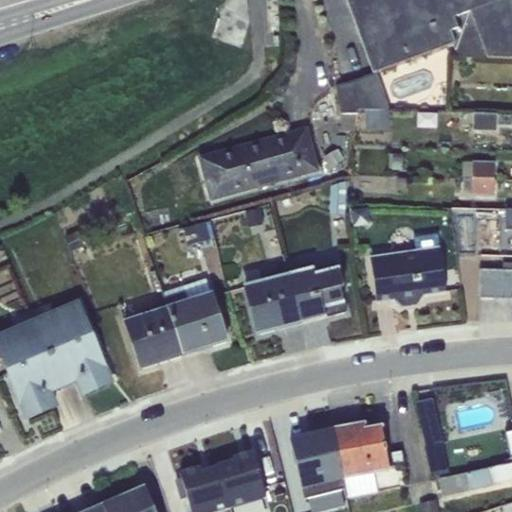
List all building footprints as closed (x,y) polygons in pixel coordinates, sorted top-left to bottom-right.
[(347,0),(375,75),(377,74),(454,46),(459,59),(511,58),(511,2),(511,0),(347,0)] [(377,74),(375,75),(337,85),(341,114),(356,114),(358,114),(358,110),(366,111),(390,111),(377,74)] [(390,111),(366,111),(365,127),(390,128),(390,111)] [(356,114),(341,114),(341,132),(356,132),(356,114)] [(473,114),(472,132),(497,133),(498,115),(473,114)] [(308,127),(197,159),(210,203),(319,172),(308,127)] [(464,162),(463,178),(494,179),(495,163),(464,162)] [(494,179),(463,178),(463,193),(471,193),(471,196),(494,196),(494,179)] [(346,181),(330,186),(330,215),(345,216),(346,181)] [(368,209),(352,210),(353,228),(370,226),(368,209)] [(210,219),(182,227),(187,247),(215,239),(210,219)] [(78,232),(65,236),(71,252),(83,247),(78,232)] [(415,251),(370,258),(377,303),(394,301),(402,307),(418,305),(424,297),(446,293),(437,234),(413,237),(415,251)] [(502,270),(480,269),(479,299),(511,300),(511,262),(503,262),(502,270)] [(313,268),(288,274),(301,324),(346,313),(340,289),(344,288),(339,268),(315,274),(313,268)] [(301,324),(288,274),(244,285),(257,336),(301,324)] [(167,308),(183,356),(227,342),(207,279),(162,294),(167,308)] [(77,380),(84,395),(111,383),(77,302),(34,320),(63,386),(77,380)] [(167,308),(125,322),(141,370),(183,356),(167,308)] [(0,377),(9,374),(28,418),(55,407),(49,391),(63,386),(34,320),(0,334),(0,377)] [(434,401),(417,405),(433,477),(448,473),(442,443),(443,442),(434,401)] [(386,454),(382,428),(365,431),(364,425),(335,430),(345,489),(346,498),(377,493),(374,475),(391,472),(390,468),(404,465),(402,451),(386,454)] [(335,430),(290,441),(305,499),(345,489),(335,430)] [(234,461),(217,466),(217,468),(230,508),(266,498),(253,452),(234,458),(234,461)] [(511,463),(439,479),(442,497),(511,481),(511,463)] [(217,511),(230,508),(217,468),(201,473),(200,468),(180,474),(181,479),(176,480),(183,501),(188,499),(191,511),(217,511)] [(154,511),(145,488),(102,506),(104,511),(154,511)] [(419,504),(421,511),(439,511),(437,500),(419,504)]
